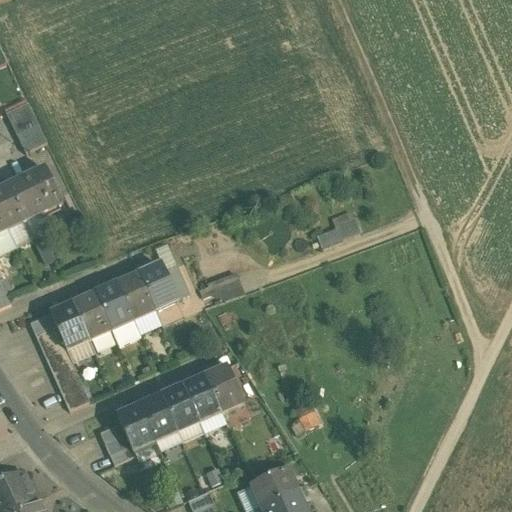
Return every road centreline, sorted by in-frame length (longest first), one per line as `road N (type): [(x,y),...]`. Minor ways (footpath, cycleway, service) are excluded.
road 1 (track): [(486,364),(334,0)]
road 2 (track): [(511,312),(413,511)]
road 3 (residential): [(120,511),(35,438),(0,388)]
